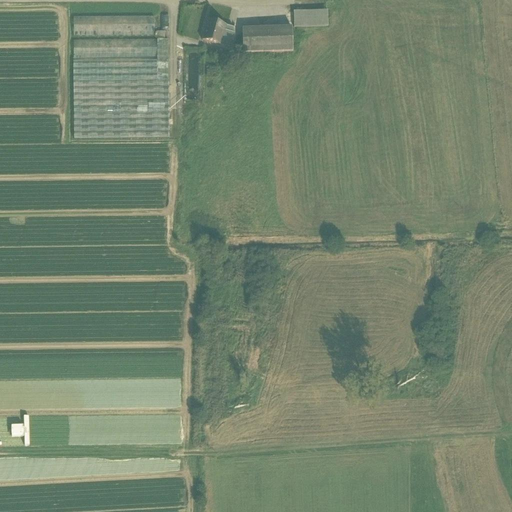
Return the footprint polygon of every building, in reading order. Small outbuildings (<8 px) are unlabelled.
[(327,11),(293,12),(293,28),(327,28),(327,11)] [(73,19),(73,38),(154,37),(154,18),(73,19)] [(207,21),(201,41),(220,47),(224,32),(226,27),(207,21)] [(291,28),(241,30),(242,54),(292,53),(291,28)] [(164,32),(156,32),(156,40),(164,40),(164,32)] [(224,32),(220,47),(229,49),(234,35),(232,34),(224,32)] [(72,41),(73,140),(168,139),(168,40),(164,40),(156,40),(72,41)]
